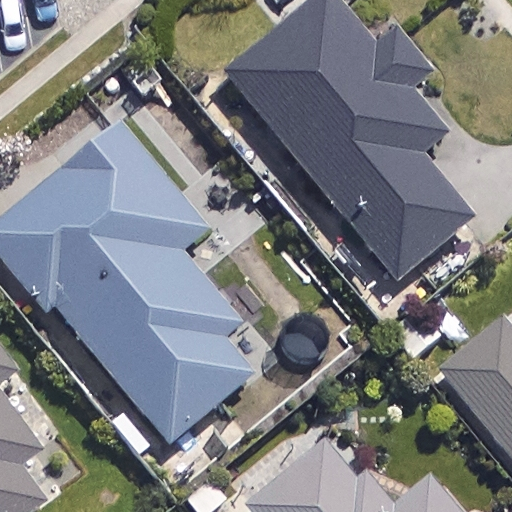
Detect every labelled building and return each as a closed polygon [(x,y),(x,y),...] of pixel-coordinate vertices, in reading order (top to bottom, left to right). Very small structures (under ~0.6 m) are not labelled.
[(381,62),(333,6),(230,93),(399,293),(473,231),(421,170),(448,148),(409,102),(431,84),(399,47),(381,62)] [(218,248),(126,142),(0,251),(0,260),(173,459),(273,372),(188,275),(218,248)] [(0,403),(33,378),(0,335),(0,511),(43,511),(22,484),(44,466),(0,408),(0,403)] [(511,343),(506,336),(445,384),(511,469),(511,343)] [(411,511),(379,511),(332,453),(258,511),(443,511),(431,496),(411,511)]
